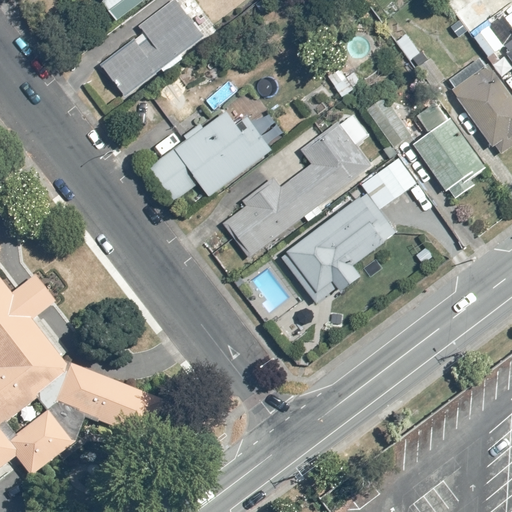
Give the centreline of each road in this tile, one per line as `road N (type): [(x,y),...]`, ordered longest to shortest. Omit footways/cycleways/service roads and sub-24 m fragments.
road 1 (residential): [(293,438),(0,61)]
road 2 (tertiary): [(511,272),(293,438)]
road 3 (tertiary): [(293,438),(195,511)]
